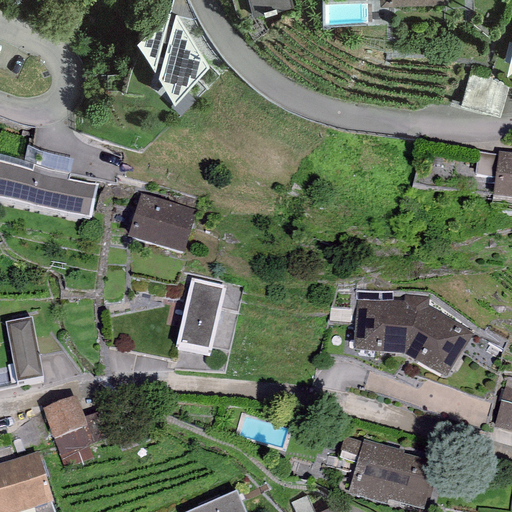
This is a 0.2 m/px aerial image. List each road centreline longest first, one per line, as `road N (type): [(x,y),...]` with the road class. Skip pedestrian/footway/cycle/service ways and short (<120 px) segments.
road 1 (unclassified): [(0,406),(131,383),(294,395),(511,453)]
road 2 (unclassified): [(511,127),(387,120),(303,100),(237,52),(204,0)]
road 3 (unclassified): [(0,24),(57,54),(67,75),(49,108),(0,104)]
